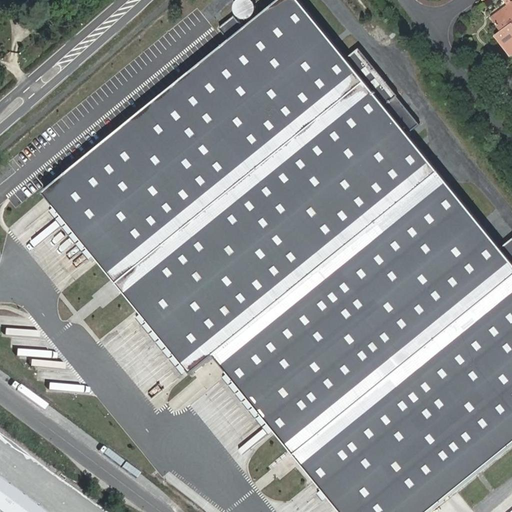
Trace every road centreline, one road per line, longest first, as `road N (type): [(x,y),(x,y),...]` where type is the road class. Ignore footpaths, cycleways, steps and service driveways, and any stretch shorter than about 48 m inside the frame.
road 1 (unclassified): [(165,511),(0,386)]
road 2 (primary): [(0,129),(147,0)]
road 3 (primary): [(123,0),(0,107)]
road 4 (tertiary): [(511,141),(425,25)]
